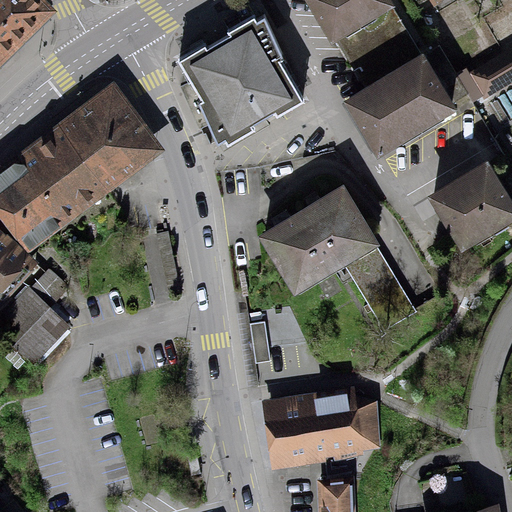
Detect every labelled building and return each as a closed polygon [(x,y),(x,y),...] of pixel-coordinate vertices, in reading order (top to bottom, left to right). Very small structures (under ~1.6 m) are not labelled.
[(0,0),(0,57),(47,10),(37,0),(0,0)] [(390,0),(314,0),(367,86),(422,53),(390,0)] [(255,17),(178,63),(228,147),(305,101),(255,17)] [(367,86),(348,97),(377,146),(468,92),(461,80),(439,43),(422,53),(367,86)] [(511,49),(461,80),(468,92),(472,99),(511,75),(511,49)] [(0,213),(22,243),(148,147),(108,95),(89,110),(63,130),(40,146),(0,177),(0,213)] [(511,195),(492,162),(432,196),(465,253),(511,225),(511,195)] [(348,191),(265,235),(292,286),(341,260),(378,329),(412,311),(348,191)] [(0,284),(21,259),(0,241),(0,284)] [(67,329),(27,290),(0,317),(0,333),(32,365),(67,329)] [(266,321),(252,322),(258,362),(271,360),(266,321)] [(343,388),(256,403),(271,474),(369,452),(366,408),(346,403),(343,388)] [(345,511),(345,473),(312,474),(312,511),(345,511)]
